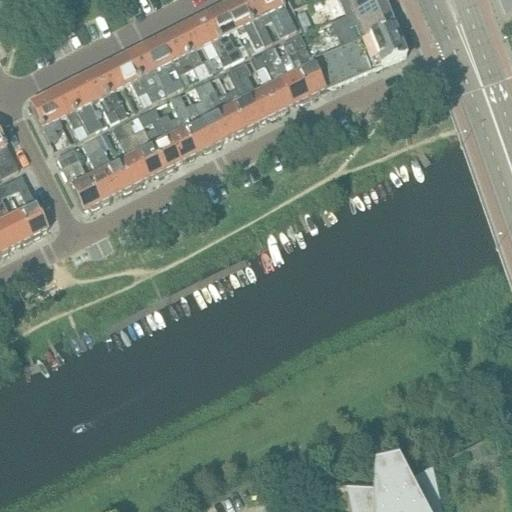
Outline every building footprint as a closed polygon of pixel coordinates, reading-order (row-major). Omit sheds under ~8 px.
[(238,0),(236,0),(222,8),(235,34),(238,41),(246,37),(250,44),(255,54),(263,50),(238,0)] [(258,0),(238,0),(263,50),(264,49),(271,46),(266,35),(263,29),(271,25),(267,18),(258,0)] [(278,0),(258,0),(267,18),(271,25),(279,42),(296,33),(286,15),(278,0)] [(285,0),(292,13),(299,10),(306,6),(302,0),(285,0)] [(348,0),(355,15),(383,4),(381,0),(348,0)] [(511,0),(498,0),(506,19),(508,18),(511,16),(511,0)] [(345,19),(330,25),(340,49),(393,28),(383,4),(355,15),(345,19)] [(222,8),(206,16),(226,55),(231,66),(237,63),(241,61),(237,51),(236,50),(234,51),(227,38),(235,34),(222,8)] [(305,14),(297,17),(305,36),(312,33),(305,14)] [(206,16),(190,24),(203,50),(211,46),(216,57),(223,70),(231,66),(226,55),(206,16)] [(190,24),(173,32),(194,72),(202,67),(195,54),(203,50),(190,24)] [(310,62),(325,92),(369,74),(381,69),(405,59),(393,28),(340,49),(328,54),(310,62)] [(173,32),(157,40),(171,67),(175,75),(177,80),(185,76),(194,72),(173,32)] [(298,39),(282,47),(287,58),(295,75),(310,103),(317,99),(318,96),(325,92),(310,62),(304,50),(298,39)] [(157,40),(141,48),(154,75),(166,99),(183,90),(179,82),(172,86),(168,78),(175,75),(171,67),(157,40)] [(141,48),(125,57),(145,96),(151,107),(166,99),(154,75),(141,48)] [(273,51),(265,55),(271,66),(293,109),(299,105),(302,106),(310,103),(295,75),(287,58),(279,62),(273,51)] [(265,55),(249,63),(255,74),(264,70),(272,86),(263,91),(277,119),(285,115),(286,112),(293,109),(271,66),(265,55)] [(125,57),(109,65),(122,91),(130,87),(137,100),(142,111),(151,107),(145,96),(125,57)] [(109,65),(93,73),(113,112),(118,123),(126,119),(121,108),(114,95),(122,91),(109,65)] [(245,66),(233,71),(239,83),(260,125),(267,122),(270,123),(277,119),(263,91),(255,95),(247,79),(250,77),(245,66)] [(93,73),(77,81),(90,107),(98,103),(105,117),(110,127),(118,123),(113,112),(93,73)] [(77,81),(61,89),(81,129),(86,139),(102,131),(90,107),(77,81)] [(235,93),(226,97),(231,107),(245,135),(253,131),(254,128),(260,125),(239,83),(231,86),(235,93)] [(209,84),(201,88),(207,99),(228,141),(235,138),(238,139),(245,135),(231,107),(226,97),(217,101),(209,84)] [(201,105),(192,109),(199,123),(213,151),(221,147),(222,145),(228,141),(207,99),(201,88),(194,92),(199,103),(201,105)] [(47,96),(45,97),(58,124),(66,120),(73,133),(78,144),(86,139),(81,129),(61,89),(47,96)] [(45,97),(28,106),(48,145),(57,141),(54,134),(61,130),(58,124),(45,97)] [(179,99),(169,104),(174,115),(177,121),(196,158),(203,154),(206,155),(213,151),(199,123),(193,127),(186,112),(179,99)] [(153,112),(137,120),(142,131),(151,127),(159,143),(151,148),(165,176),(172,172),(173,169),(180,166),(159,123),(153,112)] [(166,119),(159,123),(180,166),(186,163),(187,162),(189,163),(195,160),(196,158),(177,121),(169,125),(166,119)] [(131,123),(121,128),(148,182),(155,179),(157,179),(165,176),(151,148),(143,132),(134,137),(134,136),(136,134),(131,123)] [(121,128),(113,132),(127,159),(119,164),(133,192),(140,188),(141,185),(148,182),(121,128)] [(96,141),(89,145),(94,156),(116,198),(122,195),(125,196),(133,192),(119,164),(110,168),(103,154),(112,150),(105,137),(96,141)] [(0,138),(0,180),(1,182),(18,174),(0,138)] [(89,145),(81,149),(87,159),(95,176),(86,180),(101,208),(108,204),(109,202),(116,198),(94,156),(89,145)] [(74,152),(56,161),(83,215),(90,211),(93,212),(101,208),(86,180),(78,184),(70,168),(78,164),(79,163),(74,152)] [(12,183),(4,188),(9,199),(18,194),(25,209),(17,213),(32,243),(39,239),(40,236),(47,233),(20,179),(12,183)] [(4,188),(0,189),(0,219),(15,249),(21,246),(24,247),(32,243),(17,213),(8,217),(1,203),(9,199),(4,188)] [(0,258),(7,255),(8,252),(15,249),(0,219),(0,258)] [(440,511),(432,471),(408,484),(397,463),(373,468),(372,492),(345,490),(349,511),(440,511)]
